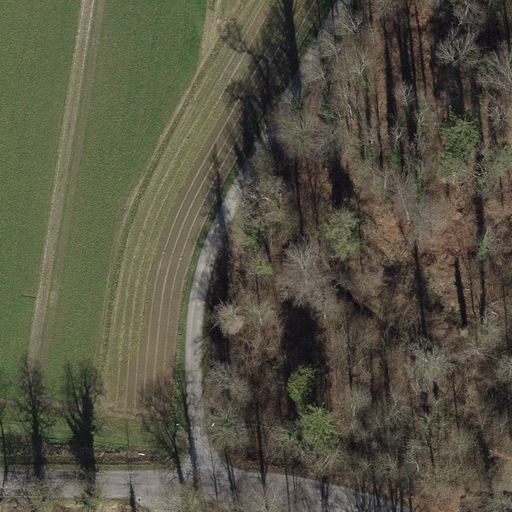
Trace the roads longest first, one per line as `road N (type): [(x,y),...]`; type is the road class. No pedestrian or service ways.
road 1 (track): [(200,485),(209,247),(349,0)]
road 2 (tertiary): [(0,483),(269,490),(364,511)]
